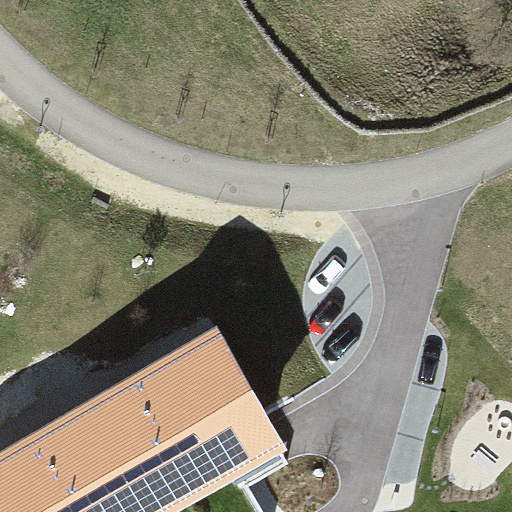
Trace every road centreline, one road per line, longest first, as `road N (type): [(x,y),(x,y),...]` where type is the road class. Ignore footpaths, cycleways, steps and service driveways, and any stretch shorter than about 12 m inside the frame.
road 1 (residential): [(421,175),(280,195),(160,170),(73,125),(0,64)]
road 2 (residential): [(421,175),(401,304),(335,511)]
